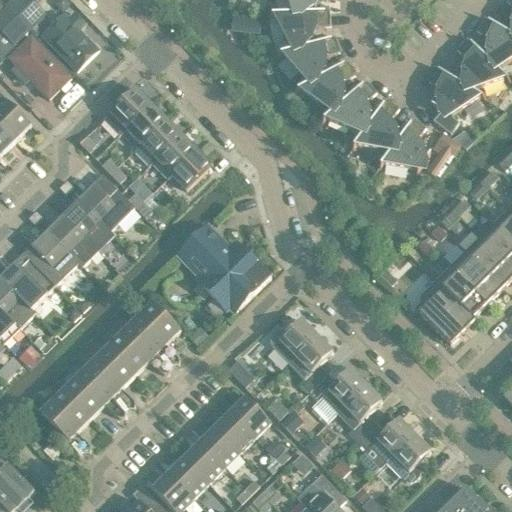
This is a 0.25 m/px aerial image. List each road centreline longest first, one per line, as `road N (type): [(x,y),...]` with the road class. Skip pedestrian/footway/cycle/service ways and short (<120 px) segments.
road 1 (residential): [(81,511),(102,491),(98,463),(305,271)]
road 2 (residential): [(305,271),(284,240),(264,166),(157,54)]
road 3 (residential): [(0,239),(63,176),(66,146),(157,54)]
road 4 (residential): [(362,0),(358,34),(367,59),(407,74),(490,0)]
road 5 (residential): [(442,409),(305,271)]
